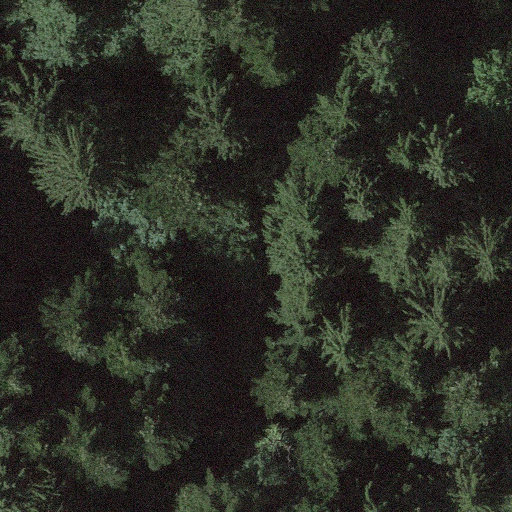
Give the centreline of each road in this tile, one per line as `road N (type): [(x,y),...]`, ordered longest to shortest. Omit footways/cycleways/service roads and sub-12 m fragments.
road 1 (track): [(511,261),(475,115),(403,0)]
road 2 (track): [(472,511),(511,344)]
